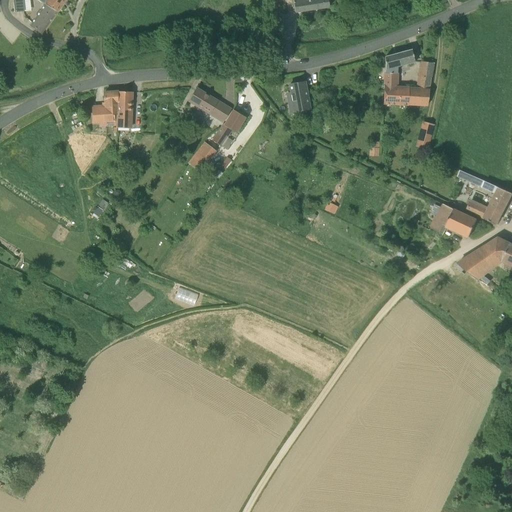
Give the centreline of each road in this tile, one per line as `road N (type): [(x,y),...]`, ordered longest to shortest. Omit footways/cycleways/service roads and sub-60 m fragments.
road 1 (residential): [(0,123),(74,86),(320,60),(488,0)]
road 2 (track): [(245,511),(369,328),(434,266)]
